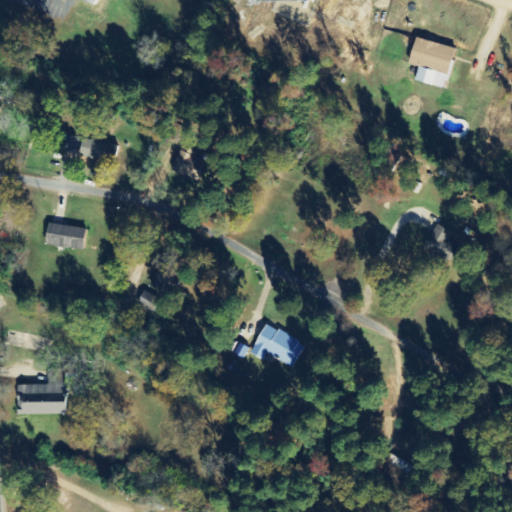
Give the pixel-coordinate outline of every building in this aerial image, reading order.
[(75,0),(90,8),(94,0),(75,0)] [(453,51),(413,39),(405,66),(416,69),(412,82),(441,91),(453,51)] [(76,156),(78,139),(66,137),(63,154),(76,156)] [(115,147),(80,140),(76,158),(111,165),(115,147)] [(192,158),(194,154),(180,148),(170,173),(195,183),(203,162),(192,158)] [(81,251),(83,229),(45,226),(43,248),(81,251)] [(247,355),(261,363),(265,356),(290,370),(303,347),(264,325),(247,355)] [(63,416),(63,386),(81,386),(81,369),(45,370),(45,387),(15,387),(16,417),(63,416)]
